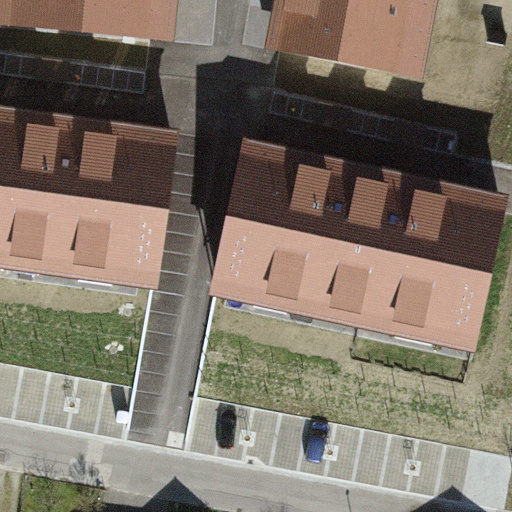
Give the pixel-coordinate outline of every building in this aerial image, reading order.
[(2,0),(0,24),(169,40),(172,0),(2,0)] [(320,0),(291,0),(283,48),(400,70),(410,17),(320,0)] [(320,0),(410,17),(413,0),(320,0)] [(175,148),(0,123),(0,250),(44,257),(42,269),(81,275),(84,255),(119,260),(118,267),(157,272),(175,148)] [(503,212),(246,156),(219,279),(258,287),(260,281),(294,288),(290,307),(330,316),(333,304),(363,310),(361,323),(401,332),(405,313),(438,320),(437,326),(476,335),(503,212)]
